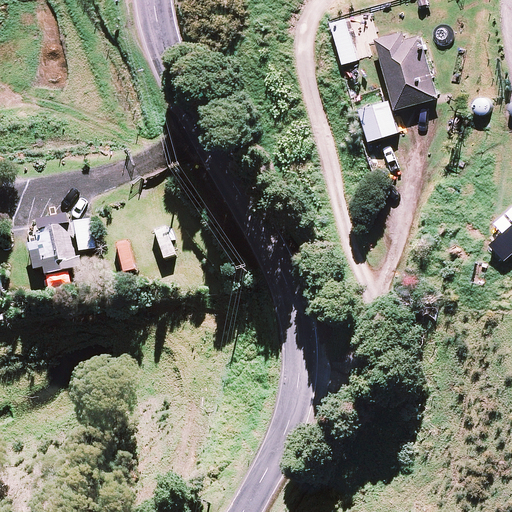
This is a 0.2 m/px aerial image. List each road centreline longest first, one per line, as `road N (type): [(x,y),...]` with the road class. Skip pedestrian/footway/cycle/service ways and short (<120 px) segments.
road 1 (tertiary): [(151,0),(188,106),(285,273),(300,334),(296,401),(240,511)]
road 2 (track): [(326,0),(310,14),(304,65),(338,218),(373,297),(356,352),(296,401)]
road 3 (track): [(218,156),(0,292)]
